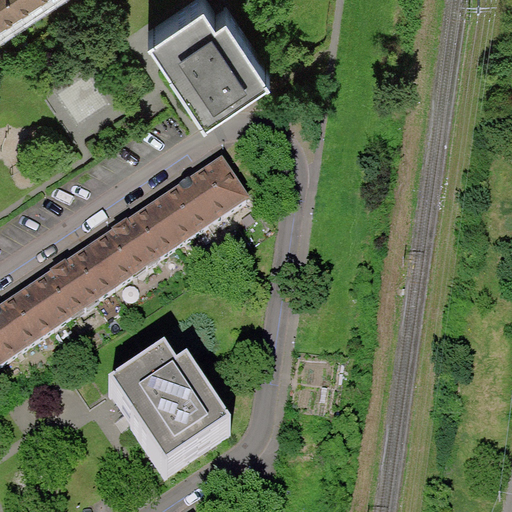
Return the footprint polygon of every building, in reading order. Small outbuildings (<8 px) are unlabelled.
[(41,0),(0,0),(0,24),(2,27),(41,0)] [(206,0),(194,0),(149,31),(204,114),(230,97),(269,71),(226,6),(215,13),(206,0)] [(176,250),(246,203),(221,166),(170,200),(151,213),(176,250)] [(157,258),(159,262),(176,250),(151,213),(128,229),(126,227),(113,236),(115,238),(107,243),(90,254),(115,291),(133,280),(130,276),(157,258)] [(95,299),(98,303),(115,291),(90,254),(66,270),(65,268),(52,277),(53,279),(45,284),(29,295),(54,332),(71,321),(69,317),(95,299)] [(0,314),(0,368),(54,332),(29,295),(0,314)] [(164,360),(109,397),(165,480),(178,471),(230,436),(186,372),(176,379),(164,360)]
